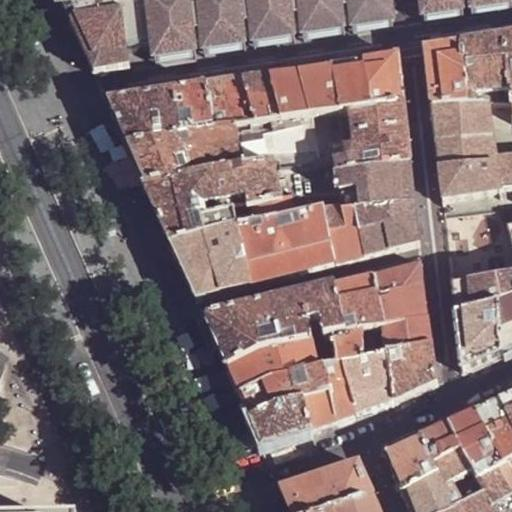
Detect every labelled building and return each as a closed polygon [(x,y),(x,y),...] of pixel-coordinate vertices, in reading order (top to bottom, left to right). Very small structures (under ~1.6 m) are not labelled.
[(67,0),(71,8),(77,21),(84,35),(93,55),(95,60),(117,57),(142,53),(154,51),(176,47),(194,44),(204,43),(225,39),(243,37),(253,35),(275,32),(293,29),(303,27),(325,24),(342,21),(352,19),(390,13),(393,13),(391,0),(67,0)] [(471,0),(474,15),(494,12),(511,9),(511,3),(511,0),(471,0)] [(424,7),(426,22),(464,17),(461,1),(424,7)] [(354,34),(393,28),(390,13),(352,19),(354,34)] [(77,21),(70,23),(94,75),(120,71),(117,57),(95,60),(93,55),(84,35),(77,21)] [(305,42),(345,36),(342,21),(325,24),(303,27),(305,42)] [(256,50),(295,44),(293,29),(275,32),(253,35),(256,50)] [(206,58),(246,51),(243,37),(225,39),(204,43),(206,58)] [(480,44),(462,48),(467,98),(468,108),(490,107),(511,106),(511,94),(505,40),(480,44)] [(157,66),(196,59),(194,44),(176,47),(154,51),(157,66)] [(448,50),(426,53),(429,79),(433,109),(468,108),(467,98),(462,48),(448,50)] [(383,60),(363,63),(369,111),(404,106),(402,92),(398,57),(383,60)] [(347,65),(332,68),(338,116),(339,116),(369,111),(363,63),(347,65)] [(313,71),(298,73),(308,120),(338,116),(332,68),(313,71)] [(283,76),(270,78),(280,124),(308,120),(298,73),(283,76)] [(256,80),(244,82),(253,127),(280,124),(270,78),(256,80)] [(244,82),(206,88),(214,133),(235,130),(253,127),(244,82)] [(168,94),(107,104),(116,125),(127,148),(214,133),(206,88),(168,94)] [(369,111),(339,116),(347,162),(338,164),(339,176),(410,167),(406,131),(404,106),(369,111)] [(468,108),(433,109),(434,122),(438,163),(439,173),(495,166),(500,195),(502,195),(502,193),(511,191),(511,158),(495,160),(490,107),(468,108)] [(253,127),(235,130),(214,133),(127,148),(133,163),(145,189),(280,166),(281,172),(338,164),(347,162),(339,116),(338,116),(308,120),(280,124),(253,127)] [(280,166),(145,189),(165,234),(171,246),(203,239),(200,223),(235,216),(253,212),(294,203),(293,200),(340,195),(339,176),(338,164),(281,172),(280,166)] [(495,166),(439,173),(441,190),(443,203),(500,195),(495,166)] [(339,176),(340,195),(351,194),(359,193),(413,188),(412,178),(410,167),(339,176)] [(89,188),(80,192),(86,205),(95,202),(89,188)] [(347,267),(391,256),(381,211),(415,208),(414,197),(413,188),(359,193),(363,211),(355,212),(324,219),(335,270),(347,267)] [(359,193),(351,194),(355,212),(363,211),(359,193)] [(294,203),(253,212),(255,222),(237,226),(235,216),(200,223),(203,239),(171,246),(177,262),(181,270),(241,255),(236,232),(238,231),(277,224),(295,220),(294,203)] [(415,208),(381,211),(391,256),(420,248),(418,236),(415,208)] [(253,212),(235,216),(237,226),(255,222),(253,212)] [(277,224),(288,281),(309,276),(335,270),(324,219),(323,215),(295,220),(277,224)] [(241,255),(250,290),(270,285),(288,281),(277,224),(238,231),(236,232),(241,255)] [(241,255),(181,270),(196,304),(228,296),(250,290),(241,255)] [(422,267),(373,279),(377,300),(424,289),(423,276),(422,267)] [(511,277),(453,289),(454,305),(456,319),(497,305),(511,300),(511,277)] [(125,278),(120,280),(126,293),(130,291),(125,278)] [(355,283),(334,289),(345,336),(363,333),(363,335),(384,332),(383,330),(377,300),(373,279),(355,283)] [(210,319),(206,324),(219,351),(228,372),(261,355),(312,344),(324,341),(333,339),(345,336),(334,289),(210,319)] [(424,289),(377,300),(383,330),(394,329),(428,322),(426,303),(424,289)] [(511,300),(497,305),(502,358),(511,353),(511,300)] [(497,305),(456,319),(458,338),(462,376),(481,367),(502,358),(497,305)] [(428,322),(394,329),(395,338),(364,344),(365,363),(387,358),(431,349),(429,334),(428,322)] [(329,397),(335,425),(346,421),(356,418),(343,368),(365,363),(364,344),(363,335),(363,333),(345,336),(333,339),(336,357),(338,368),(324,372),(329,397)] [(324,341),(312,344),(316,361),(336,357),(333,339),(324,341)] [(261,355),(228,372),(232,381),(239,398),(271,384),(318,373),(316,361),(312,344),(261,355)] [(431,349),(387,358),(392,406),(412,397),(438,386),(431,349)] [(336,357),(316,361),(318,373),(324,372),(338,368),(336,357)] [(365,363),(343,368),(356,418),(368,414),(375,412),(392,406),(387,358),(365,363)] [(271,384),(239,398),(245,410),(250,422),(277,410),(303,404),(329,397),(324,372),(318,373),(271,384)] [(303,404),(311,434),(325,429),(335,425),(329,397),(303,404)] [(511,399),(507,402),(500,405),(511,429),(511,399)] [(255,433),(263,450),(291,441),(311,434),(303,404),(277,410),(250,422),(255,433)] [(486,411),(476,415),(503,467),(511,462),(511,429),(500,405),(486,411)] [(464,421),(449,428),(463,453),(474,474),(478,481),(503,467),(476,415),(464,421)] [(438,433),(423,440),(436,467),(463,453),(449,428),(438,433)] [(409,446),(386,457),(395,477),(403,495),(440,476),(436,467),(423,440),(409,446)] [(463,453),(436,467),(440,476),(403,495),(409,511),(449,511),(458,508),(485,494),(480,484),(458,495),(452,486),(474,474),(463,453)] [(511,462),(503,467),(478,481),(480,484),(485,494),(492,507),(511,494),(511,462)] [(289,508),(290,511),(332,511),(373,498),(359,465),(322,477),(281,491),(289,508)] [(474,474),(452,486),(458,495),(480,484),(478,481),(474,474)] [(494,511),(492,507),(485,494),(458,508),(459,511),(494,511)] [(378,511),(373,498),(332,511),(378,511)]
